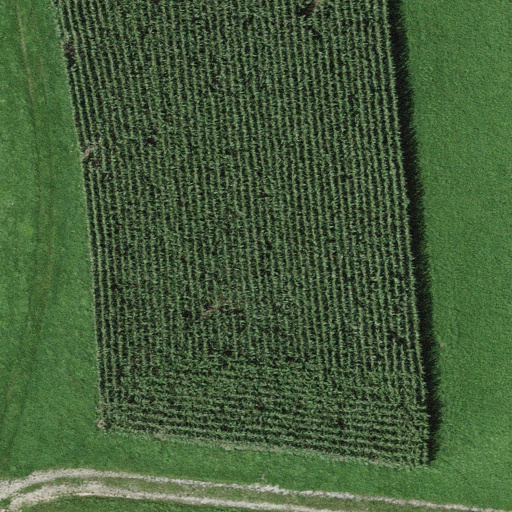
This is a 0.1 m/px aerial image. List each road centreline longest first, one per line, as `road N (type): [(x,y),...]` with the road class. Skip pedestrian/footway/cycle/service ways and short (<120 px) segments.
road 1 (track): [(0,455),(50,274),(28,0)]
road 2 (track): [(405,511),(86,477),(0,505)]
